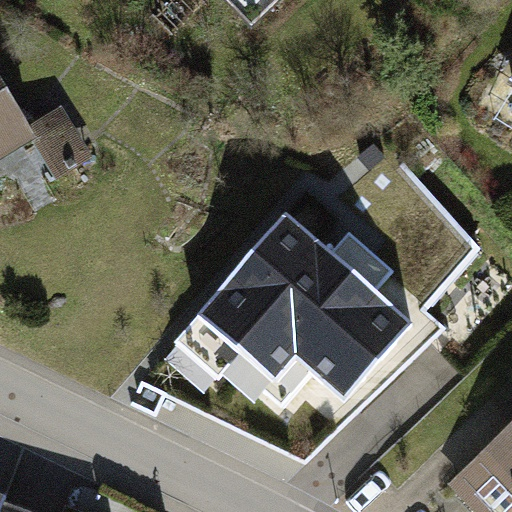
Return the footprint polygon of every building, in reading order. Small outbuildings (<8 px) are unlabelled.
[(232,0),(250,18),(268,0),(232,0)] [(0,153),(32,134),(60,179),(96,157),(62,103),(32,121),(0,69),(0,153)] [(243,364),(278,393),(299,368),(346,408),(408,335),(285,230),(181,351),(223,387),(243,364)] [(456,319),(499,278),(483,261),(440,302),(456,319)] [(511,431),(511,435),(452,492),(470,511),(511,511),(511,390),(491,410),(511,431)]
